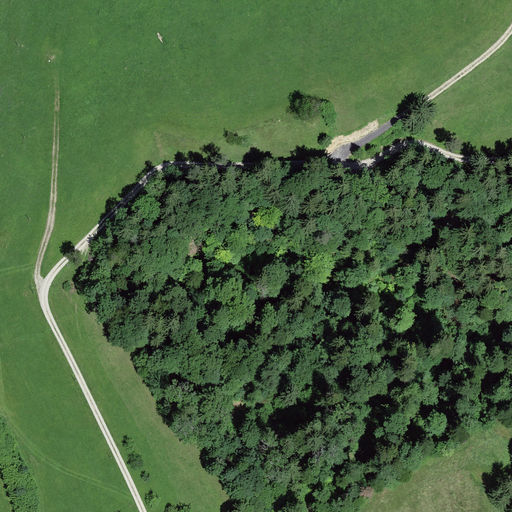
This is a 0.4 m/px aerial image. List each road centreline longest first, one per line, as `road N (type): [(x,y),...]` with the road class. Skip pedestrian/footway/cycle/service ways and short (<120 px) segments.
road 1 (track): [(511,158),(455,158),(411,144),(368,164),(161,165),(44,286),(45,305),(142,511)]
road 2 (track): [(58,89),(52,200),(36,269),(44,286)]
